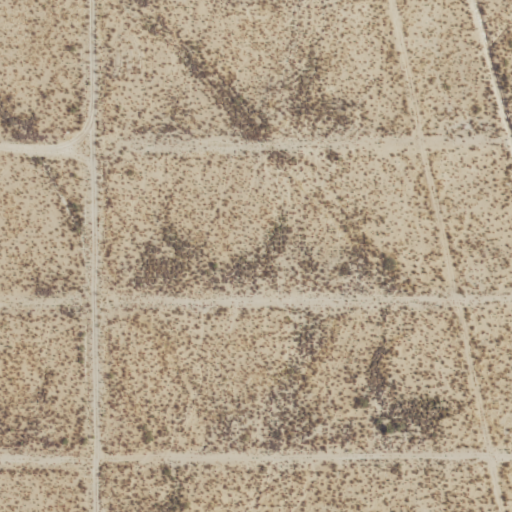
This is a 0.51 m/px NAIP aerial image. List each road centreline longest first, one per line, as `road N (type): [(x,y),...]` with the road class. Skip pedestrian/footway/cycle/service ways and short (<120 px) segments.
road 1 (track): [(502,511),(390,0)]
road 2 (track): [(511,453),(0,456)]
road 3 (track): [(92,0),(94,511)]
road 4 (track): [(511,141),(0,143)]
road 5 (track): [(0,302),(511,300)]
road 6 (track): [(511,137),(473,0)]
